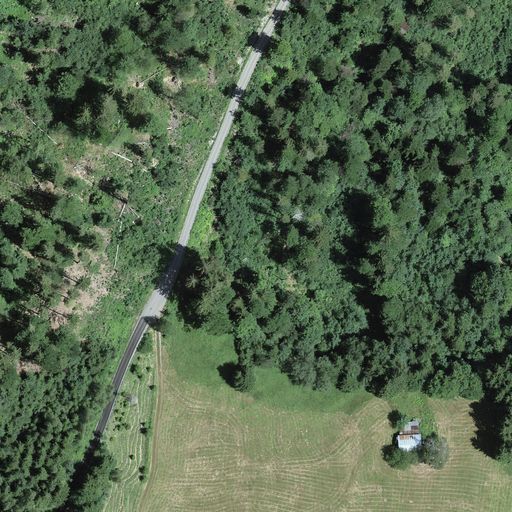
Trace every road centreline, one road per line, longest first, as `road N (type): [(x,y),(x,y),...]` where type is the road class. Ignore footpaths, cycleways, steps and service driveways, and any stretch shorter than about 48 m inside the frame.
road 1 (track): [(58,511),(177,257),(239,85),(284,0)]
road 2 (track): [(139,511),(159,376),(153,303)]
